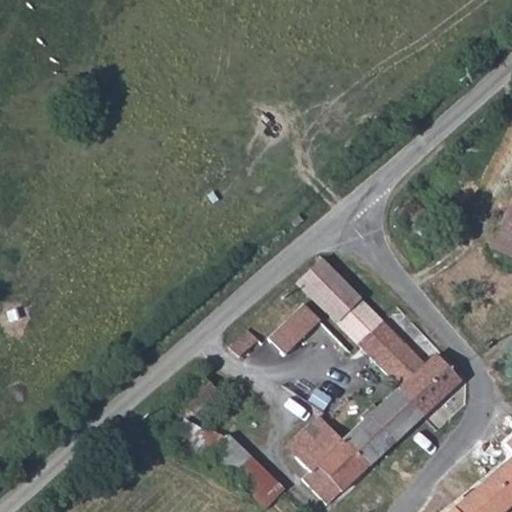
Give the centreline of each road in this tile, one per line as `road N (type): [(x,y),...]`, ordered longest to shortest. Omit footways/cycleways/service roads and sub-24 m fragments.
road 1 (unclassified): [(4,511),(342,215)]
road 2 (unclassified): [(342,215),(482,391),(475,421),(403,511)]
road 3 (track): [(325,511),(296,493),(277,462),(279,417),(258,382),(202,338)]
road 4 (unclassified): [(342,215),(511,67)]
